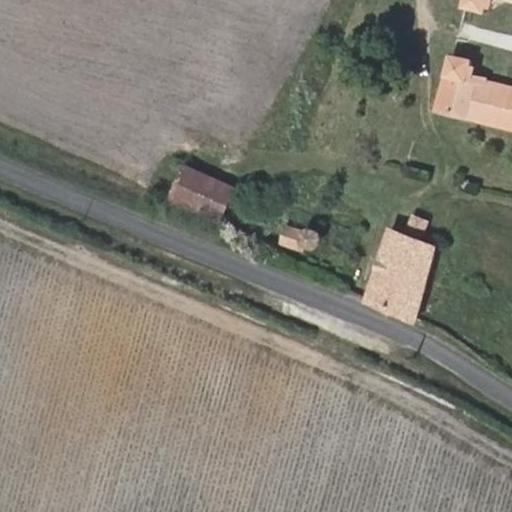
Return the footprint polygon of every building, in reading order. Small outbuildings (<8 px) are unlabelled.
[(474,59),(453,54),(437,109),(511,127),(511,0),(467,0),(466,8),(486,12),(487,8),(494,9),(495,0),(500,0),(511,2),(511,84),(477,76),(480,68),(472,66),(474,59)] [(240,188),(148,146),(131,183),(171,202),(173,198),(223,222),(240,188)] [(410,228),(428,233),(433,221),(414,215),(410,228)] [(288,224),(280,251),(290,255),(294,245),(306,249),(308,245),(316,248),(322,244),(326,237),(324,230),(314,227),(307,230),(288,224)] [(420,322),(421,317),(440,245),(393,228),(372,298),(371,300),(420,322)]
